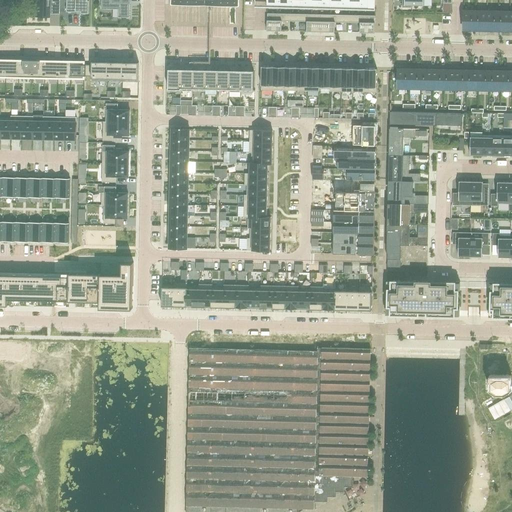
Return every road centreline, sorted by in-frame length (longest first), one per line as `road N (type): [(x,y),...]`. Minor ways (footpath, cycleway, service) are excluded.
road 1 (residential): [(304,259),(306,123),(146,120)]
road 2 (residential): [(511,169),(443,168),(440,267),(511,268)]
road 3 (residential): [(148,43),(384,46)]
road 4 (residential): [(143,324),(378,328)]
road 5 (unclassified): [(384,46),(379,261)]
road 6 (unclassified): [(378,328),(375,511)]
road 7 (residential): [(143,255),(304,259)]
road 8 (residential): [(0,40),(148,43)]
road 9 (residential): [(0,321),(143,324)]
road 10 (residential): [(143,255),(146,120)]
road 11 (residential): [(378,328),(511,331)]
